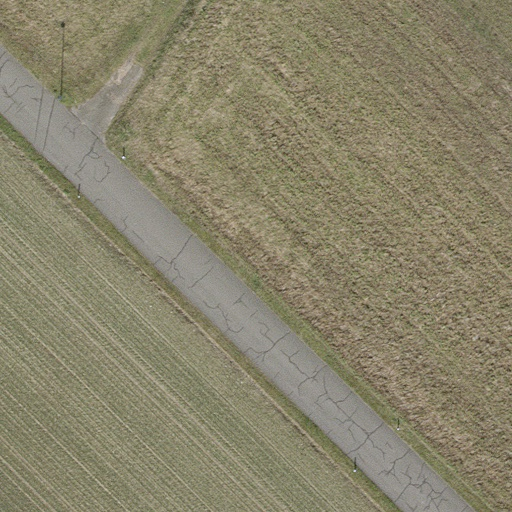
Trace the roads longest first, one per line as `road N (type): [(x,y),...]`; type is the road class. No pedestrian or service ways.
road 1 (residential): [(0,76),(442,511)]
road 2 (track): [(179,0),(77,154)]
